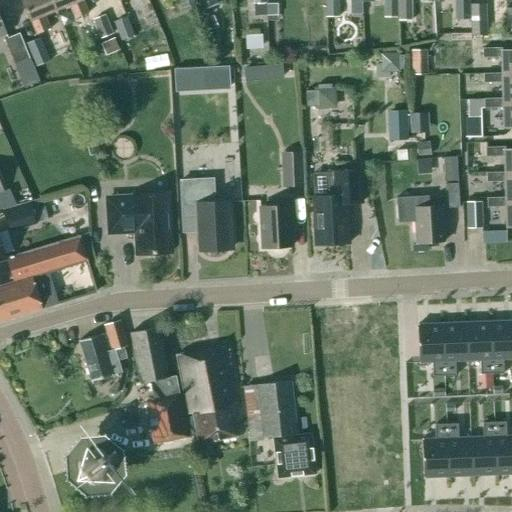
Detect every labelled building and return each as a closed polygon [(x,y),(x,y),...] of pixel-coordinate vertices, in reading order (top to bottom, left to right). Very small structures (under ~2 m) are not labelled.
[(44,15),(56,10),(51,0),(23,0),(22,1),(30,20),(32,20),(37,33),(39,33),(49,29),(44,15)] [(51,0),(56,10),(70,4),(75,18),(87,13),(82,0),(51,0)] [(177,0),(183,13),(198,8),(195,0),(177,0)] [(218,3),(216,0),(197,0),(201,10),(218,3)] [(339,16),(338,0),(324,0),(325,17),(339,16)] [(397,17),(396,0),(382,0),(383,17),(397,17)] [(411,20),(411,0),(398,0),(398,20),(411,20)] [(470,19),(469,0),(453,0),(455,19),(470,19)] [(266,16),(277,15),(277,4),(266,4),(266,16)] [(487,35),(486,4),(470,4),(471,35),(487,35)] [(92,19),(100,38),(113,33),(105,14),(92,19)] [(133,35),(126,17),(113,22),(120,40),(133,35)] [(4,39),(15,64),(29,58),(18,33),(4,39)] [(219,50),(232,49),(231,34),(218,34),(219,50)] [(246,49),(262,48),(261,35),(245,36),(246,49)] [(49,60),(40,37),(26,42),(35,66),(49,60)] [(105,56),(119,50),(114,38),(100,44),(105,56)] [(500,57),(501,73),(501,76),(511,75),(511,50),(502,50),(502,48),(482,48),(483,57),(500,57)] [(426,51),(413,51),(413,75),(427,75),(426,51)] [(375,65),(376,77),(388,77),(388,71),(398,71),(398,69),(403,69),(403,56),(398,56),(398,54),(381,54),(381,65),(375,65)] [(236,76),(248,75),(247,66),(235,67),(236,76)] [(511,75),(501,76),(501,73),(483,73),(483,83),(501,82),(501,98),(502,101),(511,100),(511,75)] [(317,107),(333,106),(332,89),(316,90),(317,107)] [(511,127),(511,100),(502,101),(501,98),(468,99),(468,117),(481,117),(481,108),(502,108),(502,128),(511,127)] [(391,140),(407,139),(406,110),(390,111),(391,140)] [(503,156),(504,172),(504,175),(511,174),(511,149),(504,150),(504,147),(486,147),(486,157),(503,156)] [(302,151),(279,153),(281,186),(304,185),(302,151)] [(443,157),(445,181),(457,180),(455,156),(443,157)] [(315,245),(348,243),(346,203),(361,202),(359,170),(327,172),(327,173),(313,173),(314,197),(313,197),(315,245)] [(504,181),(504,197),(504,200),(511,199),(511,174),(504,175),(504,172),(486,172),(486,182),(504,181)] [(231,231),(229,201),(213,202),(212,179),(180,180),(182,226),(198,225),(200,251),(230,249),(229,231),(231,231)] [(459,207),(457,183),(444,184),(446,208),(459,207)] [(136,231),(137,254),(170,252),(167,192),(134,194),(134,196),(107,198),(109,233),(136,231)] [(511,199),(504,200),(504,197),(487,198),(487,207),(505,206),(505,227),(511,226),(511,199)] [(466,202),(467,228),(483,228),(482,201),(466,202)] [(14,208),(3,212),(7,225),(18,221),(20,229),(36,224),(35,223),(29,204),(14,208)] [(259,207),(261,247),(292,246),(289,205),(259,207)] [(414,208),(416,243),(444,241),(442,206),(414,208)] [(0,286),(0,320),(59,303),(58,302),(49,272),(63,267),(85,261),(86,260),(78,236),(56,243),(9,257),(12,267),(16,281),(0,286)] [(0,241),(0,286),(16,281),(12,267),(9,257),(5,259),(0,241)] [(78,340),(91,381),(121,373),(117,360),(126,358),(123,347),(127,346),(120,320),(104,325),(106,332),(78,340)] [(511,327),(511,320),(487,322),(490,374),(501,373),(501,359),(511,358),(511,327)] [(487,322),(463,323),(465,361),(477,360),(478,375),(490,374),(487,322)] [(463,323),(439,324),(442,377),(453,376),(453,362),(465,361),(463,323)] [(439,324),(414,326),(416,364),(429,363),(430,377),(442,377),(439,324)] [(158,327),(129,332),(140,383),(150,381),(169,377),(158,327)] [(331,348),(372,347),(372,328),(331,330),(331,348)] [(176,355),(187,413),(192,412),(196,436),(198,443),(237,436),(231,405),(236,404),(224,346),(176,355)] [(192,412),(187,413),(183,414),(176,376),(169,377),(150,381),(154,400),(146,401),(154,443),(187,437),(196,436),(192,412)] [(341,381),(345,479),(382,477),(378,379),(341,381)] [(315,473),(310,433),(297,434),(291,381),(257,384),(263,438),(273,437),(277,478),(315,473)] [(504,421),(492,422),(495,474),(511,473),(511,435),(505,436),(504,421)] [(481,437),(469,438),(471,476),(488,475),(495,474),(492,422),(481,423),(481,437)] [(456,424),(444,425),(447,477),(471,476),(469,438),(457,438),(456,424)] [(434,440),(420,440),(422,478),(447,477),(444,425),(433,425),(434,440)] [(111,455),(100,446),(85,447),(75,458),(76,474),(88,483),(103,482),(113,471),(111,455)]
